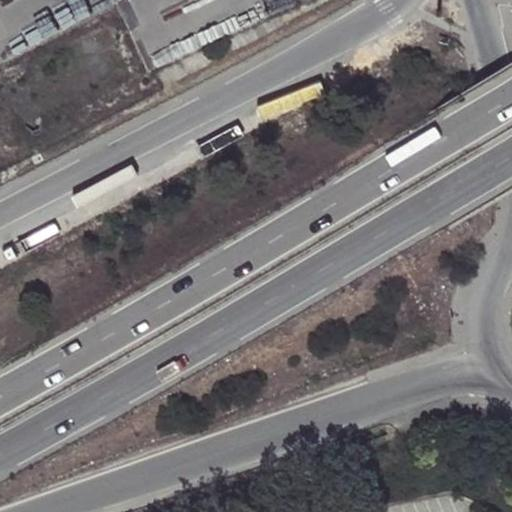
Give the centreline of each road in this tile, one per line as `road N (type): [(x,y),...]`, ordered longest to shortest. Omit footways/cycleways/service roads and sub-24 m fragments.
road 1 (trunk): [(511,97),(0,396)]
road 2 (trunk): [(0,454),(511,157)]
road 3 (trunk): [(34,511),(372,396),(496,366)]
road 4 (trunk): [(401,0),(350,36),(0,227)]
road 5 (tertiary): [(483,0),(511,136)]
